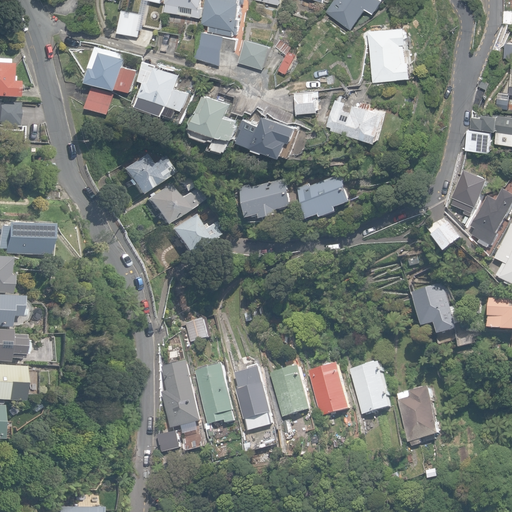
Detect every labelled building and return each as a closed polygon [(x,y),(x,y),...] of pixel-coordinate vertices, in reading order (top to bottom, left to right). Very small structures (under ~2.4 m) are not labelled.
[(167,10),(202,17),(204,7),(203,6),(204,0),(167,0),(167,2),(169,2),(167,10)] [(211,30),(235,35),(235,33),(238,34),(241,20),(239,20),(242,4),(244,4),(245,0),(210,0),(205,23),(212,24),(211,30)] [(375,13),(384,0),(335,0),(327,11),(352,29),(368,8),(375,13)] [(120,28),(135,30),(138,9),(123,7),(120,28)] [(368,32),(375,82),(414,77),(412,60),(409,61),(407,43),(409,42),(407,27),(368,32)] [(196,56),(223,63),(223,49),(226,35),(202,29),(196,56)] [(244,60),(266,66),(271,47),(249,41),(244,60)] [(118,87),(132,91),(138,70),(124,66),(126,58),(125,58),(126,54),(97,45),(90,67),(93,67),(89,80),(118,88),(118,87)] [(288,73),(299,51),(292,48),(281,69),(288,73)] [(0,98),(17,100),(18,83),(11,82),(13,65),(9,64),(10,59),(0,58),(0,98)] [(167,111),(176,114),(179,106),(185,108),(190,92),(176,87),(181,74),(158,66),(158,64),(145,60),(141,79),(146,81),(139,104),(167,113),(167,111)] [(87,106),(108,113),(115,93),(93,86),(87,106)] [(299,113),(321,110),(320,96),(322,95),(322,90),(297,93),(299,113)] [(232,137),(235,138),(239,126),(236,125),(238,121),(226,117),(230,104),(208,97),(207,98),(202,96),(197,112),(199,112),(198,114),(195,115),(194,120),(195,124),(195,125),(232,137)] [(333,129),(379,140),(386,113),(382,112),(382,111),(371,108),(373,103),(363,100),(361,106),(355,104),(353,111),(344,109),(345,102),(335,100),(329,125),(333,126),(333,129)] [(17,103),(0,101),(0,125),(15,127),(17,103)] [(497,142),(511,143),(511,114),(485,113),(484,116),(474,115),(473,126),(499,128),(497,142)] [(299,126),(264,115),(262,123),(253,121),(251,126),(245,124),(240,142),(285,156),(290,139),(295,140),(299,126)] [(469,148),(492,149),(493,131),(470,130),(469,148)] [(229,151),(232,139),(219,135),(215,147),(229,151)] [(132,185),(139,195),(175,171),(165,156),(152,165),(144,154),(122,169),(129,180),(126,182),(129,187),(132,185)] [(35,166),(36,176),(55,175),(54,164),(35,166)] [(466,215),(473,218),(477,209),(478,209),(490,182),(466,172),(454,199),(456,200),(453,205),(467,212),(466,215)] [(297,188),(310,221),(321,216),(322,219),(339,212),(337,209),(352,203),(341,174),(310,186),(309,183),(297,188)] [(261,215),(263,220),(278,215),(277,211),(292,207),(284,177),(249,187),(248,185),(240,187),(249,219),(261,215)] [(147,199),(164,225),(205,199),(197,187),(179,199),(170,184),(147,199)] [(43,200),(59,200),(59,189),(43,189),(43,200)] [(482,244),(491,249),(493,246),(495,247),(502,236),(500,235),(511,212),(511,193),(506,191),(500,202),(490,197),(474,228),(478,230),(475,236),(484,240),(482,244)] [(171,229),(188,255),(221,234),(217,228),(220,226),(217,221),(204,229),(194,214),(171,229)] [(4,253),(46,256),(48,226),(6,223),(6,227),(0,226),(0,248),(5,249),(4,253)] [(435,237),(449,253),(465,239),(452,223),(435,237)] [(502,278),(511,282),(511,227),(498,256),(506,260),(499,275),(503,277),(502,278)] [(0,294),(8,295),(9,277),(5,277),(6,260),(0,259),(0,294)] [(436,323),(440,334),(459,328),(444,283),(414,293),(425,326),(436,323)] [(505,329),(511,329),(511,294),(499,294),(499,299),(491,298),(490,327),(505,328),(505,329)] [(0,327),(8,328),(8,317),(18,318),(19,298),(0,297),(0,327)] [(187,324),(192,343),(210,338),(206,319),(187,324)] [(0,362),(7,363),(7,359),(21,359),(22,336),(9,335),(10,331),(0,330),(0,362)] [(188,425),(189,430),(195,429),(194,424),(204,421),(189,362),(163,368),(169,391),(164,392),(173,429),(188,425)] [(352,370),(363,414),(393,407),(382,362),(352,370)] [(198,371),(210,425),(228,421),(229,423),(238,421),(236,411),(238,411),(227,364),(226,365),(225,363),(212,366),(211,365),(200,368),(200,371),(198,371)] [(311,372),(322,416),(353,409),(342,364),(311,372)] [(0,401),(20,402),(22,368),(0,366),(0,401)] [(273,374),(284,417),(314,410),(303,366),(300,367),(298,366),(291,368),(289,370),(273,374)] [(248,419),(251,431),(271,427),(269,421),(275,420),(274,414),(275,413),(268,384),(267,384),(264,368),(239,373),(242,387),(240,387),(241,390),(239,391),(246,420),(248,419)] [(413,442),(414,445),(423,443),(422,439),(442,434),(430,386),(398,394),(410,443),(413,442)] [(294,433),(291,420),(284,422),(287,434),(294,433)] [(160,435),(164,452),(182,448),(178,431),(160,435)] [(245,449),(243,441),(236,442),(238,450),(245,449)]
